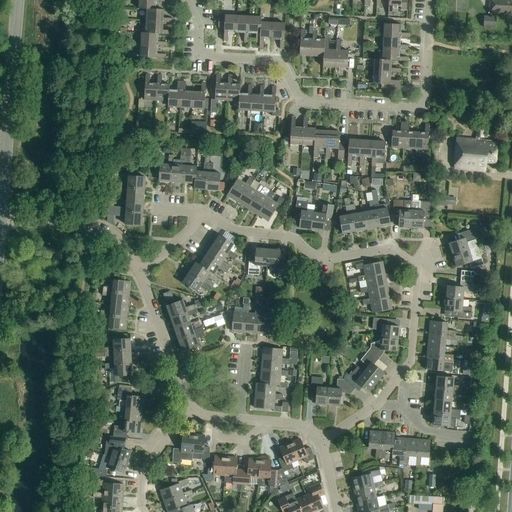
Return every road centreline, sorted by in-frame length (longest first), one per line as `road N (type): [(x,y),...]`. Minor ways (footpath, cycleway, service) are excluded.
road 1 (residential): [(322,440),(377,405),(410,363),(415,266),(390,250),(318,257),(290,238),(239,232),(203,216),(137,269)]
road 2 (residential): [(187,0),(204,57),(280,63),(306,103),(413,108),(424,98),(430,0)]
road 3 (residential): [(137,269),(100,228),(1,220)]
road 4 (residential): [(191,406),(137,269)]
road 5 (residential): [(143,511),(143,473),(191,406)]
